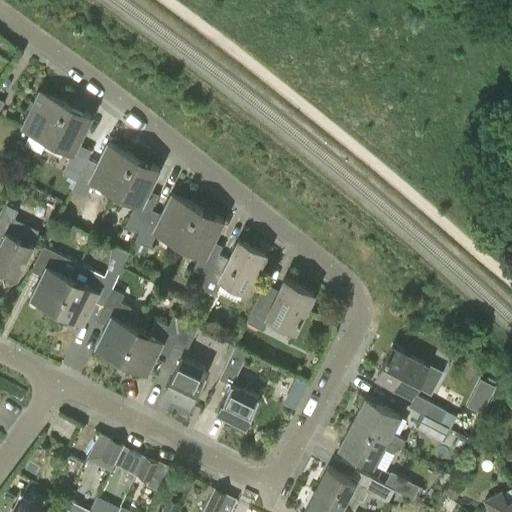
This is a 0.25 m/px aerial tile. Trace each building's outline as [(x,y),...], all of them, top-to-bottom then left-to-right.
[(40,89),(22,124),(47,137),(65,101),(40,89)] [(77,142),(91,114),(65,101),(47,137),(73,150),(62,172),(74,178),(70,188),(86,156),(85,156),(89,148),(77,142)] [(107,141),(97,162),(86,156),(70,188),(83,194),(91,178),(114,190),(132,154),(107,141)] [(124,223),(137,229),(140,230),(151,208),(158,194),(145,187),(156,166),(132,154),(114,190),(135,200),(124,223)] [(149,246),(157,230),(178,240),(197,205),(171,192),(161,213),(151,208),(140,230),(135,239),(149,246)] [(19,209),(6,203),(3,211),(0,216),(0,239),(1,240),(0,241),(0,265),(17,273),(32,243),(19,237),(26,222),(15,217),(19,209)] [(179,241),(201,251),(180,294),(193,301),(201,286),(221,244),(212,240),(223,218),(197,205),(179,241)] [(219,252),(223,245),(221,244),(201,286),(215,294),(223,278),(246,289),(265,251),(239,238),(229,257),(219,252)] [(43,300),(56,307),(72,276),(79,261),(43,244),(31,268),(41,273),(29,300),(40,305),(43,300)] [(102,303),(111,286),(118,272),(107,267),(104,274),(92,268),(85,282),(72,276),(56,307),(83,320),(93,299),(102,303)] [(245,322),(261,330),(268,315),(293,328),(312,292),(283,278),(277,290),(263,284),(245,322)] [(124,292),(111,286),(102,303),(96,318),(106,323),(96,344),(121,356),(136,325),(124,319),(131,305),(120,300),(124,292)] [(156,318),(149,332),(136,325),(121,356),(147,369),(158,348),(167,353),(171,346),(183,319),(173,314),(168,324),(156,318)] [(198,326),(183,319),(171,346),(185,352),(198,326)] [(248,351),(234,345),(223,370),(237,377),(248,351)] [(425,362),(392,345),(377,374),(410,391),(425,362)] [(189,401),(206,367),(181,355),(164,389),(189,401)] [(481,376),(469,401),(486,409),(498,383),(481,376)] [(222,421),(240,430),(257,397),(230,383),(216,411),(225,416),(222,421)] [(453,423),(456,415),(415,393),(408,406),(421,412),(421,413),(450,428),(452,429),(454,424),(453,423)] [(390,429),(399,413),(365,395),(351,421),(394,444),(395,442),(399,444),(404,436),(390,429)] [(443,441),(450,428),(421,413),(414,425),(443,441)] [(391,450),(394,444),(351,421),(339,444),(372,462),(382,445),(391,450)] [(123,443),(109,436),(100,454),(114,461),(123,443)] [(132,448),(125,445),(124,444),(120,452),(115,461),(136,471),(144,454),(132,448)] [(158,462),(145,455),(136,473),(149,480),(158,462)] [(393,490),(367,475),(362,484),(327,466),(313,493),(349,511),(352,511),(364,489),(395,505),(401,492),(394,488),(393,490)] [(368,474),(367,475),(393,490),(394,488),(401,492),(412,498),(419,486),(391,470),(384,483),(368,474)] [(453,478),(445,492),(456,498),(464,484),(453,478)] [(216,511),(220,506),(226,493),(214,487),(201,511),(216,511)] [(43,511),(45,510),(40,507),(46,496),(35,490),(29,501),(21,497),(12,511),(43,511)] [(511,511),(511,498),(507,501),(501,490),(484,499),(490,511),(511,511)] [(349,511),(313,493),(302,511),(349,511)] [(158,511),(173,511),(179,500),(167,495),(158,511)] [(57,511),(62,501),(56,498),(51,507),(57,511)]
